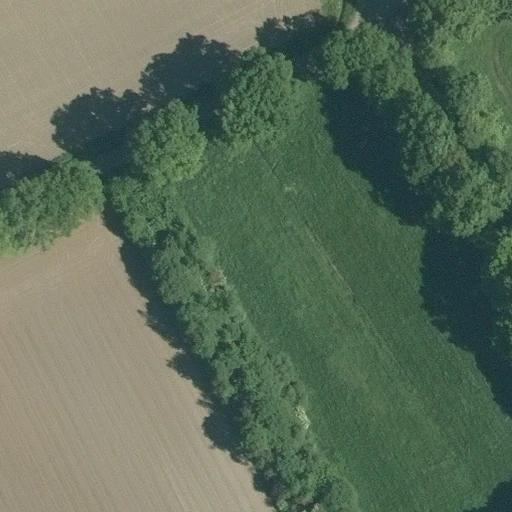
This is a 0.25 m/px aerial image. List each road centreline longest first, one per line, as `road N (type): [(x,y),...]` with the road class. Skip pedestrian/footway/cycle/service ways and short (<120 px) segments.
road 1 (unclassified): [(0,218),(381,26)]
road 2 (unclassified): [(511,250),(381,26)]
